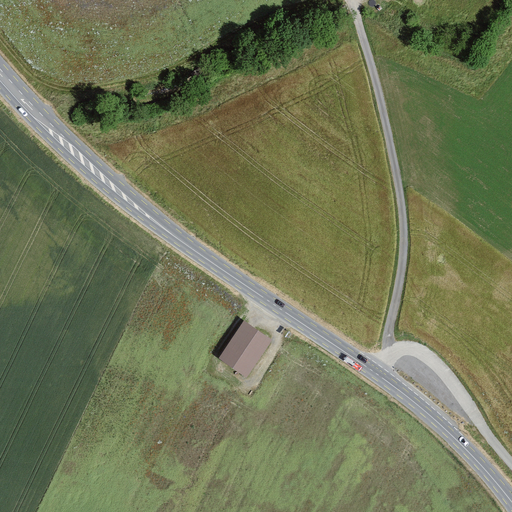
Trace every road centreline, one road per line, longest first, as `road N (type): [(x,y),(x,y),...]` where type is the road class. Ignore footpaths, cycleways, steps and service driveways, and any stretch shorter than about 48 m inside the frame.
road 1 (secondary): [(511,502),(406,395),(155,225),(0,78)]
road 2 (track): [(396,354),(389,326),(405,214),(353,0)]
road 3 (track): [(378,375),(396,354),(423,352),(511,462)]
